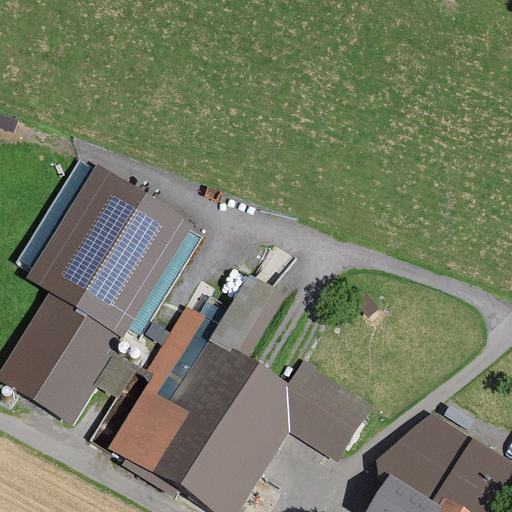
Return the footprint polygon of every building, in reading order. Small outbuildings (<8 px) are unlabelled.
[(48,298),(0,375),(0,385),(74,431),(98,392),(92,389),(110,361),(107,359),(118,340),(124,343),(194,229),(98,170),(27,285),(48,298)] [(215,291),(237,302),(252,272),(230,262),(215,291)] [(373,404),(183,300),(98,453),(205,511),(245,511),(291,430),(343,459),(373,404)] [(426,511),(500,511),(511,493),(511,467),(431,417),(375,467),(380,483),(426,511)] [(382,511),(385,507),(364,497),(357,511),(382,511)]
